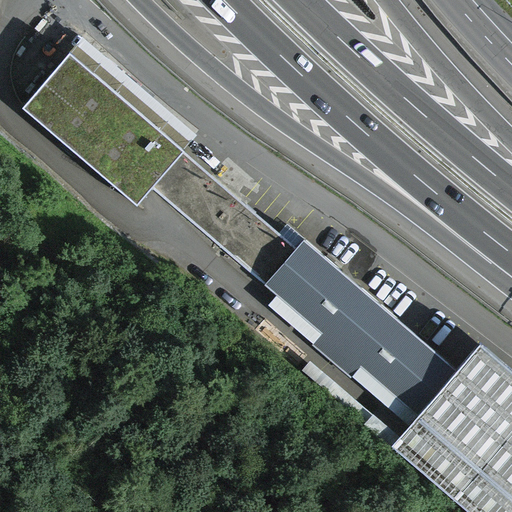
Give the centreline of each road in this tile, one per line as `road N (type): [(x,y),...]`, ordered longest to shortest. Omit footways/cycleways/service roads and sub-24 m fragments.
road 1 (unclassified): [(511,334),(259,160),(75,0)]
road 2 (motorway): [(139,0),(286,126),(418,208),(504,249)]
road 3 (motorway): [(217,0),(504,249)]
road 4 (motorway): [(511,191),(293,0)]
road 5 (motorway): [(511,138),(387,0)]
